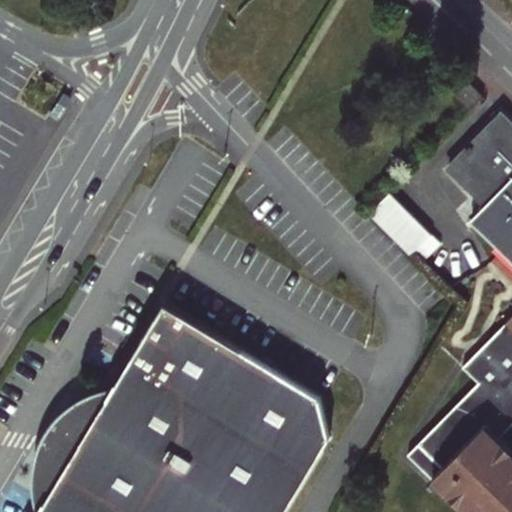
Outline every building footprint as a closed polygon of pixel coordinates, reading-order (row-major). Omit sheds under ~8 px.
[(455,101),(469,114),(484,100),(469,86),(455,101)] [(511,126),(503,118),(448,172),(484,208),(471,221),(511,260),(511,126)] [(402,201),(392,191),(371,214),(413,254),(434,231),(424,221),(413,211),(402,201)] [(288,511),(333,441),(323,399),(169,303),(117,388),(108,401),(102,405),(96,408),(87,415),(80,422),(72,430),(65,439),(58,451),(53,463),(49,476),(47,486),(46,494),(47,501),(39,511),(288,511)] [(511,313),(467,359),(466,362),(465,365),(480,380),(452,408),(504,453),(511,444),(503,435),(511,425),(511,313)] [(53,463),(58,451),(65,439),(72,430),(80,422),(87,415),(96,408),(102,405),(108,401),(117,388),(110,389),(92,394),(77,403),(71,408),(63,414),(58,421),(46,439),(38,458),(34,478),(33,485),(35,501),(36,507),(38,511),(39,511),(47,501),(46,494),(47,486),(49,476),(53,463)] [(410,451),(458,499),(504,453),(452,408),(410,451)] [(511,511),(511,444),(504,453),(458,499),(471,511),(511,511)]
